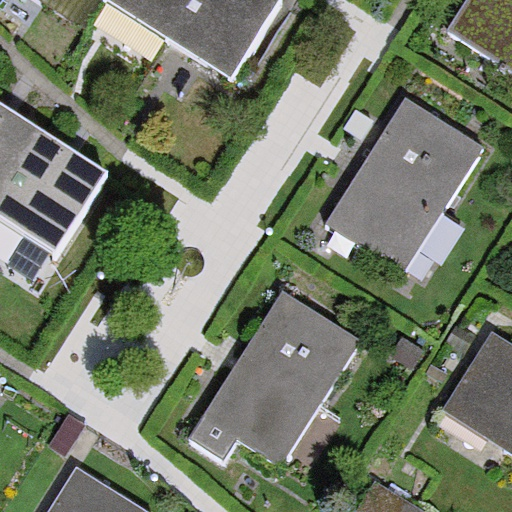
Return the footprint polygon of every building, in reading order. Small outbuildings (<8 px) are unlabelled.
[(276,16),(250,0),(84,0),(229,90),(276,16)] [(511,0),(472,0),(449,38),(511,77),(511,0)] [(473,158),(402,112),(326,230),(397,276),(473,158)] [(98,184),(0,122),(0,230),(50,261),(98,184)] [(350,349),(279,308),(208,432),(278,472),(350,349)] [(511,362),(490,350),(448,420),(511,458),(511,362)] [(0,393),(10,374),(0,369),(0,393)] [(131,511),(80,479),(58,511),(131,511)] [(425,511),(372,479),(351,511),(425,511)]
